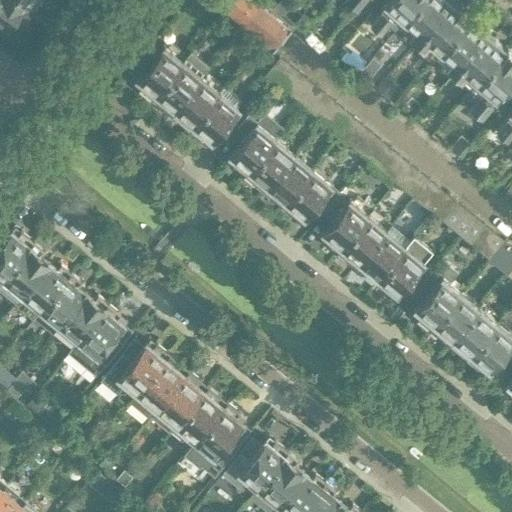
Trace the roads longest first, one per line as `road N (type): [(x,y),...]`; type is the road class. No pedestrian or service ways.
road 1 (residential): [(436,511),(20,170)]
road 2 (residential): [(511,448),(114,121)]
